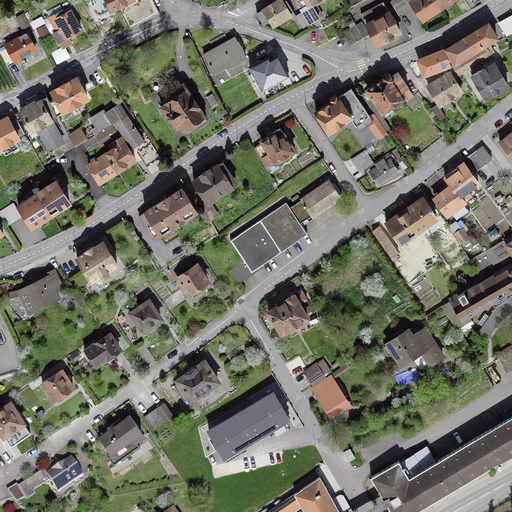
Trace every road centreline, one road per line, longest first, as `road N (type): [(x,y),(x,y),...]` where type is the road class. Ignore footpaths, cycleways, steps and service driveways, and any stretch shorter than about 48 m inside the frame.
road 1 (residential): [(290,96),(86,228),(0,268)]
road 2 (residential): [(0,477),(242,305)]
road 3 (residential): [(242,305),(364,511)]
road 4 (residential): [(178,12),(0,102)]
road 5 (residential): [(369,211),(511,104)]
road 6 (residential): [(503,0),(345,72)]
road 7 (residential): [(242,305),(369,211)]
road 8 (residential): [(290,96),(369,211)]
road 9 (residential): [(345,72),(228,19)]
